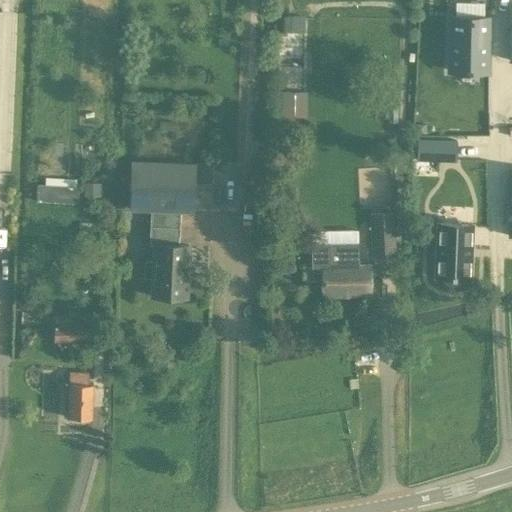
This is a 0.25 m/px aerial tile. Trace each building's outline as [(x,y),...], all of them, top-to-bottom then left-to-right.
[(449,70),(485,71),(487,19),(450,18),(449,70)] [(129,160),(127,208),(150,209),(148,244),(152,245),(152,261),(144,261),(143,277),(151,278),(150,295),(186,297),(187,262),(190,259),(190,253),(188,249),(188,244),(178,244),(179,209),(193,210),(195,162),(129,160)] [(36,184),(35,201),(78,205),(79,186),(36,184)] [(396,258),(393,211),(369,213),(371,259),(396,258)] [(434,221),(433,278),(470,278),(472,222),(434,221)] [(321,296),(370,295),(369,265),(358,265),(357,242),(328,244),(310,244),(311,268),(321,268),(321,296)] [(53,341),(82,340),(81,324),(53,325),(53,341)] [(67,417),(90,418),(92,384),(87,384),(87,373),(69,372),(67,417)]
